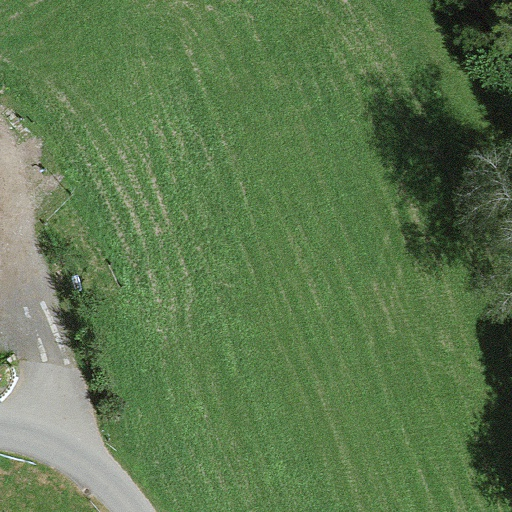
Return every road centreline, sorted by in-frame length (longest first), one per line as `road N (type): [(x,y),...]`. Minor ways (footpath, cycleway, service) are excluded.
road 1 (track): [(0,148),(27,226),(51,446)]
road 2 (unclassified): [(0,432),(67,454),(133,511)]
